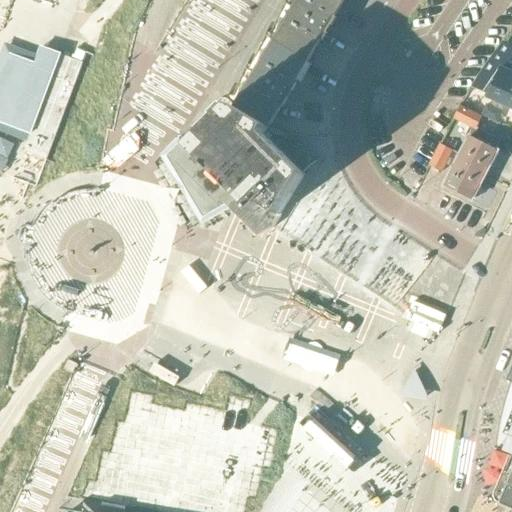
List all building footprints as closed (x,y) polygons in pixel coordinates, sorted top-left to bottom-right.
[(335,15),(343,0),(299,0),(295,8),(327,26),(333,15),(337,17),(337,16),(335,15)] [(275,42),(308,61),(320,40),(323,42),(324,41),(319,38),(327,26),(295,8),(275,42)] [(53,167),(90,57),(32,38),(24,63),(14,59),(0,102),(0,115),(37,128),(27,159),(53,167)] [(296,82),(308,61),(275,42),(256,75),(287,93),(294,82),(298,84),(299,83),(296,82)] [(494,61),(475,88),(511,105),(511,46),(508,43),(494,61)] [(259,121),(269,125),(281,106),(284,107),(285,107),(281,104),(287,93),(256,75),(248,87),(239,83),(236,81),(229,96),(229,97),(229,98),(230,100),(230,101),(234,104),(250,116),(259,121)] [(250,116),(234,104),(193,145),(180,138),(169,149),(165,153),(174,161),(223,210),(229,207),(258,235),(273,227),(293,195),(306,175),(305,173),(313,166),(320,161),(299,142),(286,155),(265,134),(269,127),(268,127),(269,125),(259,121),(250,116)] [(487,104),(482,115),(498,122),(501,115),(500,110),(487,104)] [(446,163),(454,167),(457,161),(486,176),(499,151),(495,149),(500,139),(477,127),(482,117),(461,106),(455,118),(474,127),(460,154),(441,144),(430,166),(442,172),(446,163)] [(120,110),(108,163),(133,169),(145,116),(120,110)] [(445,122),(432,110),(424,119),(429,123),(438,131),(445,122)] [(473,200),(486,176),(457,161),(454,167),(444,185),(473,200)] [(29,267),(33,278),(38,287),(43,294),(50,301),(67,281),(85,213),(80,189),(74,190),(63,195),(58,198),(52,201),(46,207),(38,216),(35,221),(33,226),(31,224),(24,229),(20,240),(24,246),(28,246),(28,255),(29,267)] [(424,396),(426,390),(417,372),(414,371),(408,392),(424,396)] [(511,473),(511,476),(504,496),(501,504),(511,508),(511,459),(507,472),(511,473)] [(511,476),(511,473),(507,472),(497,494),(504,496),(511,476)] [(125,511),(126,506),(103,503),(101,511),(125,511)]
